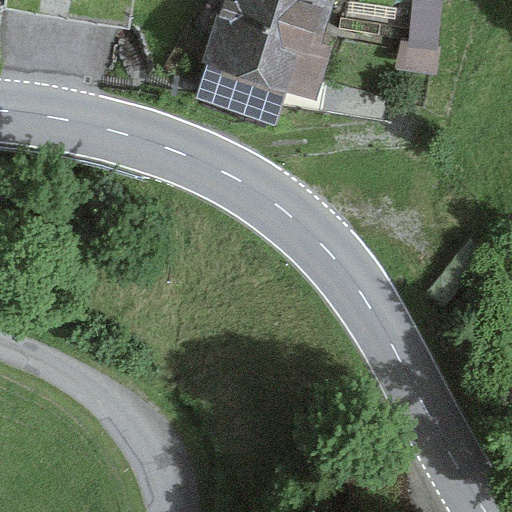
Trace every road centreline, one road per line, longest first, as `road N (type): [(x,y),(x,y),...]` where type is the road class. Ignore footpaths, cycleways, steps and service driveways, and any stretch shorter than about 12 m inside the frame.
road 1 (tertiary): [(0,108),(84,120),(168,147),(226,172),(277,207),(318,244),(380,324),(485,511)]
road 2 (residential): [(172,511),(146,441),(109,403),(57,368),(0,344)]
